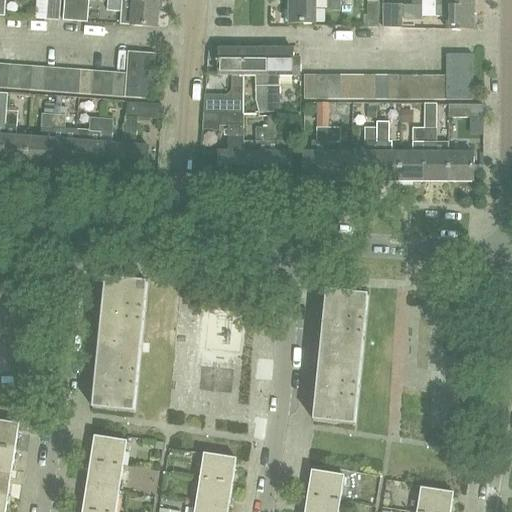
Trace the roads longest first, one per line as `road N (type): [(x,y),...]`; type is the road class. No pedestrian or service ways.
road 1 (unclassified): [(39,511),(68,229)]
road 2 (unclassified): [(264,511),(281,405),(290,242)]
road 3 (unclassified): [(484,511),(506,255)]
road 4 (unclassified): [(506,255),(509,0)]
road 5 (residential): [(184,236),(197,0)]
road 6 (tertiary): [(506,255),(290,242)]
